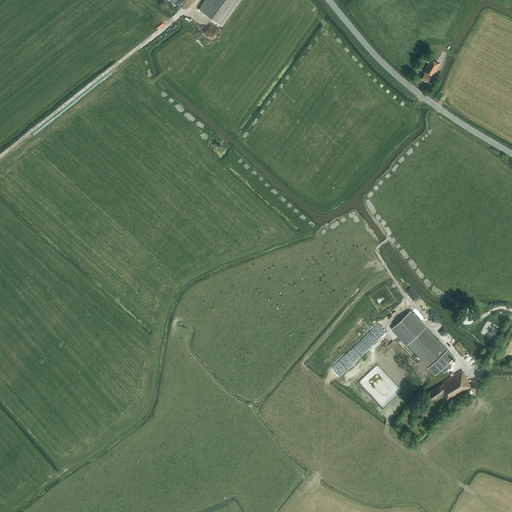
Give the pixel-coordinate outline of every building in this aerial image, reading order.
[(204,0),(198,9),(222,26),(240,0),(204,0)] [(427,61),(430,63),(425,71),(424,72),(425,73),(422,78),(428,82),(431,76),(432,75),(433,75),(440,64),(429,57),(427,61)] [(476,315),(475,314),(475,313),(475,312),(474,311),(474,310),(473,309),(472,308),(471,308),(470,307),(469,307),(468,307),(467,307),(466,307),(465,307),(464,307),(463,308),(462,308),(462,309),(461,309),(460,310),(460,311),(459,311),(459,312),(459,313),(459,314),(458,315),(458,316),(459,317),(459,318),(459,319),(460,320),(461,321),(461,322),(462,322),(463,323),(464,323),(465,324),(466,324),(467,324),(468,324),(469,324),(470,323),(471,323),(472,323),(472,322),(473,321),(474,321),(474,320),(475,319),(475,318),(475,317),(476,316),(476,315)] [(449,362),(454,357),(411,311),(392,328),(429,367),(436,375),(441,370),(444,373),(452,365),(449,362)] [(448,401),(456,396),(471,387),(468,383),(469,382),(462,370),(438,384),(440,386),(429,393),(433,399),(443,392),(445,396),(448,401)]
